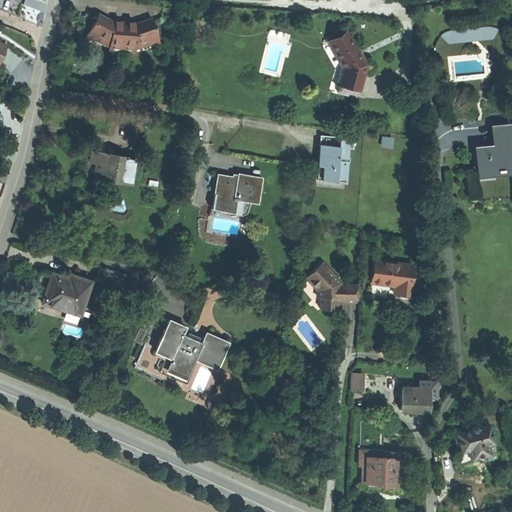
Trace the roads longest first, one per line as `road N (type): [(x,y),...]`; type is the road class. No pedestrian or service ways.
road 1 (secondary): [(0,388),(266,505)]
road 2 (residential): [(0,233),(25,158),(58,0)]
